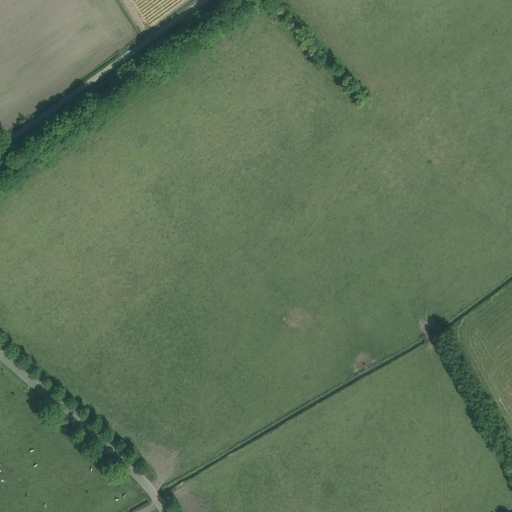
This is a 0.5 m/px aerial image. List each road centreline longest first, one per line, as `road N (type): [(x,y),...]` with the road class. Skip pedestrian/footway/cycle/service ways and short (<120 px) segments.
road 1 (unclassified): [(0,148),(204,0)]
road 2 (unclassified): [(164,511),(128,465),(0,350)]
